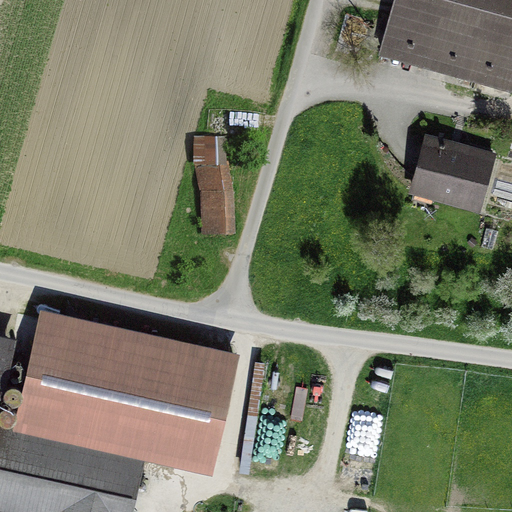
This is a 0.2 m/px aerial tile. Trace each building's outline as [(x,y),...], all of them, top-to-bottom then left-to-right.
[(511,87),(511,0),(396,0),(382,52),(511,87)] [(238,136),(203,136),(203,237),(238,237),(238,136)] [(480,213),(495,155),(427,138),(412,196),(480,213)] [(242,353),(45,311),(20,429),(149,457),(217,471),(242,353)] [(0,408),(16,339),(0,335),(0,408)] [(0,505),(30,511),(137,511),(149,457),(20,429),(0,424),(0,505)]
